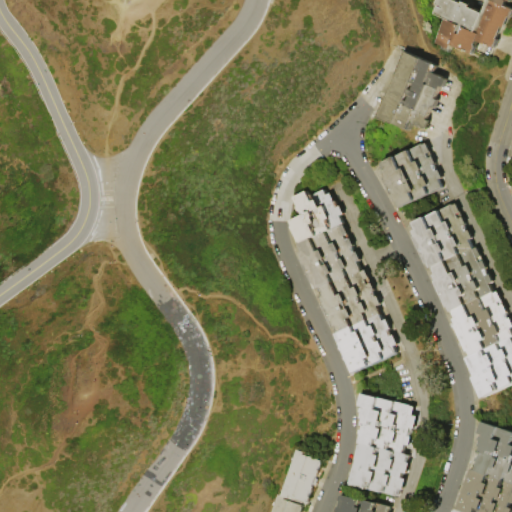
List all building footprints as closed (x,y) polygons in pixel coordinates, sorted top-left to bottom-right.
[(511,2),(510,7),(511,7),(511,20),(508,29),(507,29),(505,28),(500,40),(501,41),(497,50),(480,42),(478,46),(479,47),(475,56),(454,47),(452,51),(437,44),(448,21),(436,15),(440,7),(438,6),(440,0),(456,0),(465,4),(466,2),(475,6),(474,8),(487,14),(493,0),(511,0),(511,2)] [(409,52),(440,66),(436,74),(450,80),(446,89),(443,88),(438,100),(441,102),(437,110),(434,108),(429,121),(432,122),(427,131),(414,125),(411,132),(379,118),(409,52)] [(382,165),(423,145),(423,146),(428,144),(433,153),(428,155),(431,159),(435,157),(438,164),(436,165),(439,171),(441,170),(445,179),(440,181),(444,189),(403,209),(400,202),(399,203),(387,179),(388,178),(382,165)] [(303,245),(296,228),(297,227),(295,222),(307,217),(305,213),(303,213),(301,208),(302,208),(297,198),(311,192),(313,197),(327,191),(329,196),(333,194),(337,202),(338,202),(341,208),(343,207),(347,216),(343,217),(346,224),(341,226),(342,228),(303,245)] [(437,269),(437,268),(434,269),(431,265),(430,265),(417,239),(419,238),(416,232),(419,231),(416,223),(428,217),(428,218),(454,205),(455,207),(459,205),(464,214),(460,216),(462,220),(466,218),(470,226),(465,228),(468,234),(472,231),(476,239),(472,242),(476,250),(437,269)] [(347,226),(351,235),(346,237),(348,241),(353,239),(356,247),(354,248),(356,254),(359,253),(362,261),(359,263),(362,272),(320,290),(318,284),(315,285),(304,260),(306,260),(300,246),(303,245),(342,228),(347,226)] [(455,314),(452,308),(451,309),(438,283),(440,282),(437,276),(440,275),(437,269),(476,250),(480,248),(484,258),(480,260),(482,263),(486,261),(490,269),(486,272),(488,277),(493,275),(497,283),(493,286),(497,294),(458,313),(455,314)] [(367,270),(376,291),(374,292),(377,298),(379,297),(383,305),(379,307),(383,315),(382,315),(340,333),(338,328),(335,329),(325,305),(326,305),(320,290),(362,272),(367,270)] [(511,339),(475,357),(473,353),(471,354),(458,327),(460,326),(457,320),(460,319),(458,313),(497,294),(500,292),(505,302),(501,304),(502,307),(507,305),(511,314),(507,316),(509,321),(511,319),(511,339)] [(382,315),(384,322),(389,320),(393,330),(391,331),(393,337),(396,335),(400,345),(396,347),(400,354),(355,373),(338,334),(340,333),(382,315)] [(511,387),(486,400),(476,380),(479,378),(470,360),(475,357),(511,339),(511,387)] [(409,436),(413,436),(410,447),(405,446),(403,454),(362,444),(364,436),(362,435),(363,431),(365,431),(366,425),(363,424),(364,419),(363,419),(364,413),(363,413),(364,407),(361,406),(363,395),(416,407),(414,416),(419,418),(416,430),(411,429),(409,436)] [(486,422),(511,431),(511,483),(479,472),(482,463),(480,463),(481,458),(483,459),(485,455),(483,455),(485,448),(483,447),(485,442),(484,441),(486,436),(482,434),(486,422)] [(358,468),(360,461),(358,460),(362,444),(403,454),(408,455),(406,463),(411,464),(408,475),(403,474),(402,479),(407,480),(405,491),(399,490),(397,497),(352,486),(356,470),(357,470),(358,468)] [(299,450),(306,453),(305,455),(324,462),(323,464),(325,464),(323,468),(322,468),(321,471),(322,472),(320,479),(318,478),(318,480),(321,481),(318,487),(316,486),(315,488),(317,488),(315,495),(313,494),(312,497),(314,498),(312,502),(310,502),(310,504),(292,497),(291,499),(283,497),(299,450)] [(511,483),(511,506),(511,509),(511,511),(466,511),(461,510),(475,470),(479,472),(511,483)] [(274,511),(280,496),(286,498),(285,501),(306,507),(304,511),(274,511)] [(347,496),(392,507),(390,511),(341,511),(342,508),(344,509),(345,502),(343,502),(344,497),(346,498),(347,496)]
